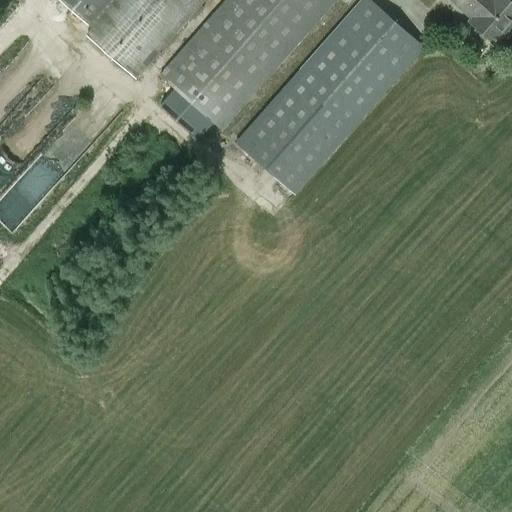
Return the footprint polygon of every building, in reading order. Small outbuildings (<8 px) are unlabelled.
[(59,0),(90,27),(84,33),(135,78),(203,0),(59,0)] [(224,0),(159,74),(183,95),(171,109),(194,129),(204,118),(222,131),(338,0),(339,0),(348,8),(354,0),(224,0)] [(424,46),(369,0),(360,0),(234,142),(295,195),(424,46)] [(494,42),(511,21),(511,3),(508,0),(452,0),(472,17),(469,21),(494,42)] [(25,46),(0,76),(0,123),(48,65),(25,46)] [(0,204),(0,211),(16,227),(64,176),(44,157),(0,204)]
